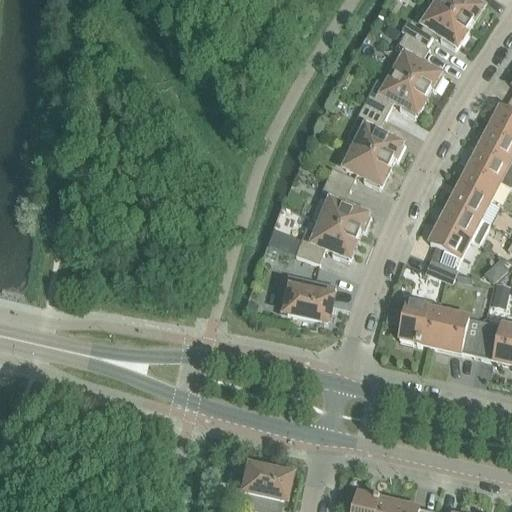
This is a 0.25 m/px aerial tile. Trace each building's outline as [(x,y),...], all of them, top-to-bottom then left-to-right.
[(429,0),(428,3),(437,10),(471,32),(474,27),(477,29),(487,14),(465,0),(429,0)] [(427,51),(436,37),(443,41),(441,44),(456,54),(471,32),(437,10),(422,34),(408,25),(402,35),(405,38),(427,51)] [(385,12),(379,21),(385,25),(391,16),(385,12)] [(396,32),(392,38),(397,42),(401,36),(396,32)] [(427,51),(405,38),(397,51),(395,54),(395,58),(396,62),(398,65),(401,68),(394,79),(429,99),(432,94),(436,96),(444,81),(418,66),(427,51)] [(429,99),(394,79),(388,90),(378,84),(364,109),(387,121),(395,106),(402,110),(400,114),(416,123),(429,99)] [(511,104),(511,105),(505,115),(502,113),(498,120),(491,132),(511,143),(511,104)] [(369,125),(356,151),(392,169),(395,164),(398,165),(406,150),(379,137),(387,121),(364,109),(359,120),(369,125)] [(511,143),(491,132),(481,151),(511,167),(511,143)] [(380,193),(392,169),(356,151),(346,172),(366,182),(364,186),(380,193)] [(511,190),(511,167),(481,151),(471,171),(501,186),(511,192),(511,190)] [(491,205),(501,186),(471,171),(461,190),(491,205)] [(328,183),(351,194),(356,183),(333,172),(328,183)] [(351,194),(328,183),(323,194),(346,205),(351,194)] [(481,225),(491,205),(461,190),(451,209),(481,225)] [(332,204),(323,226),(360,241),(362,236),(366,237),(372,221),(332,204)] [(451,209),(441,228),(471,244),(480,248),(490,229),(481,225),(451,209)] [(349,267),(360,241),(323,226),(318,237),(307,233),(297,260),(320,269),(326,253),(334,256),(333,260),(349,267)] [(461,263),(471,244),(441,228),(431,248),(432,248),(438,251),(433,264),(457,274),(461,263)] [(284,239),(279,252),(297,259),(302,246),(284,239)] [(451,287),(457,274),(433,264),(428,277),(451,287)] [(490,274),(485,278),(494,288),(499,283),(490,274)] [(330,304),(333,291),(336,292),(336,291),(290,281),(286,296),(293,298),(288,318),(281,317),(281,318),(328,328),(333,305),(330,304)] [(510,291),(497,288),(493,310),(506,313),(510,291)] [(442,308),(410,301),(400,345),(418,349),(422,350),(422,349),(432,351),(440,316),(442,308)] [(249,307),(247,316),(257,319),(258,314),(254,308),(249,307)] [(483,326),(440,316),(432,351),(475,361),(483,326)] [(481,362),(511,369),(511,332),(489,327),(481,362)] [(283,506),(288,483),(242,473),(241,473),(248,475),(244,495),(237,494),(233,509),(244,511),(278,511),(280,506),(283,506)] [(389,511),(391,507),(381,505),(381,504),(376,503),(359,499),(355,511),(389,511)]
